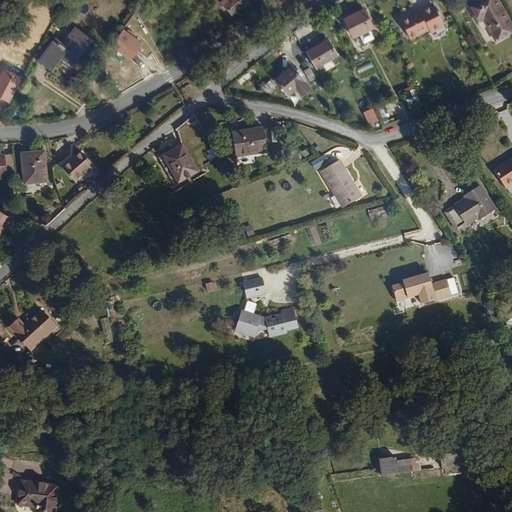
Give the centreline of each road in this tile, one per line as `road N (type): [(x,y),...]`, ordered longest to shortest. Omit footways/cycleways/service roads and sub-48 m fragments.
road 1 (residential): [(304,0),(79,125),(0,134)]
road 2 (residential): [(0,284),(210,93)]
road 3 (residential): [(293,265),(429,233),(376,141)]
road 4 (residential): [(376,141),(210,93)]
road 5 (residential): [(210,93),(323,0)]
road 6 (residential): [(511,96),(376,141)]
